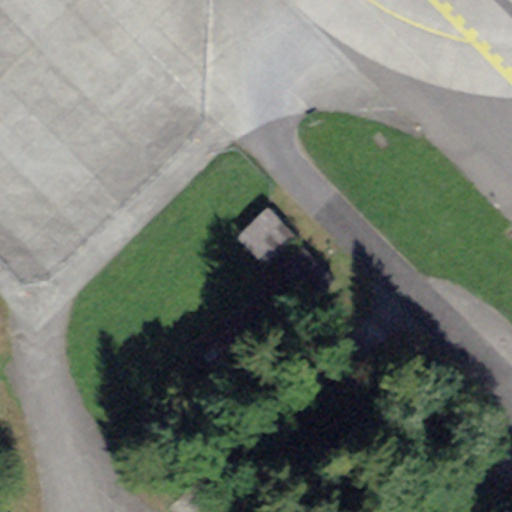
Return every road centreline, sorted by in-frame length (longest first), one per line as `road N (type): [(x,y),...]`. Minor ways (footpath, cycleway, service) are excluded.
road 1 (track): [(43,341),(388,16)]
road 2 (track): [(75,511),(43,341)]
